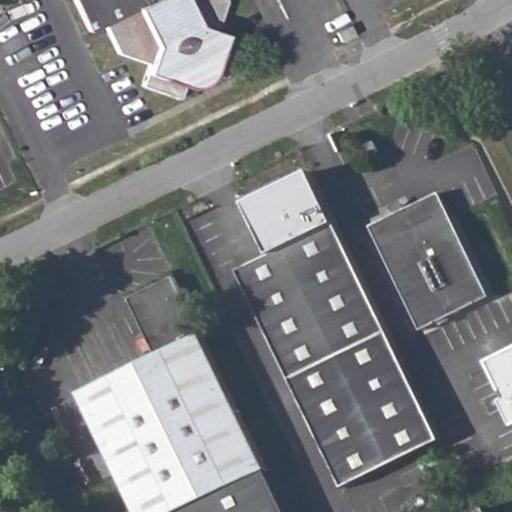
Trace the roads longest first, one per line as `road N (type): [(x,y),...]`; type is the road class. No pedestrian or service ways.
road 1 (unclassified): [(511,2),(0,260)]
road 2 (unclassified): [(0,386),(60,511)]
